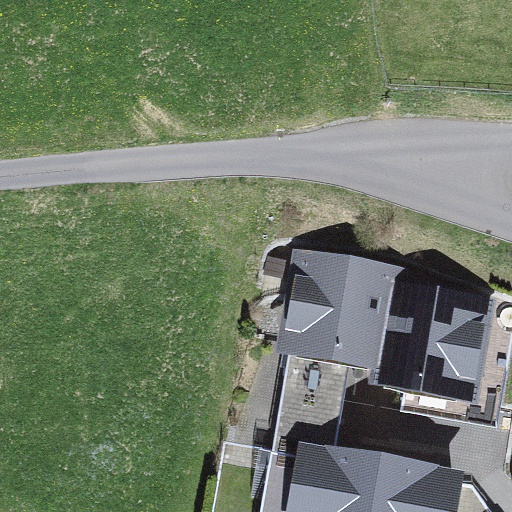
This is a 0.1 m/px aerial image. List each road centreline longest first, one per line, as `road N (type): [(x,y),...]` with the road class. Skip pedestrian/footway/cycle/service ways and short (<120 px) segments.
road 1 (unclassified): [(312,150),(0,174)]
road 2 (residential): [(511,221),(402,196),(312,150)]
road 3 (unclassified): [(312,150),(511,140)]
